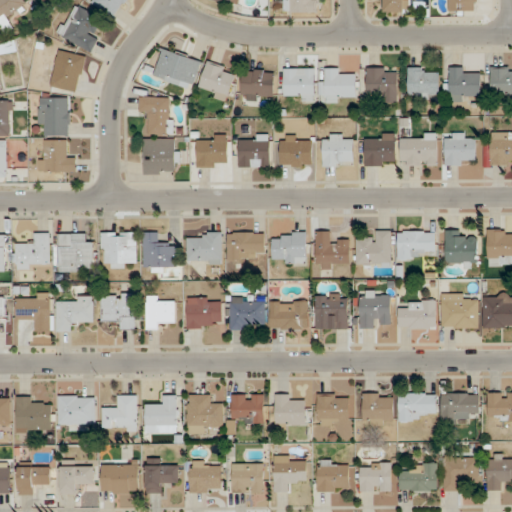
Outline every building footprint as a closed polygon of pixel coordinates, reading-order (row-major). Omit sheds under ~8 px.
[(26,2),(24,0),(0,0),(0,29),(3,34),(14,27),(7,15),(26,2)] [(93,0),(93,1),(116,17),(127,0),(93,0)] [(317,12),(316,0),(286,0),(287,12),(317,12)] [(385,0),(385,12),(411,12),(410,0),(385,0)] [(478,11),(477,0),(445,0),(445,11),(478,11)] [(95,26),(100,17),(74,4),(59,35),(92,52),(103,30),(95,26)] [(154,76),(194,89),(203,60),(163,48),(154,76)] [(52,87),(79,92),(85,55),(59,51),(52,87)] [(200,90),(229,98),(237,70),(208,62),(200,90)] [(398,67),(368,67),(368,91),(379,91),(379,101),(398,101),(398,67)] [(409,67),(409,99),(440,99),(440,67),(409,67)] [(480,101),(480,67),(450,67),(450,101),(480,101)] [(492,97),(511,96),(511,70),(511,71),(511,67),(491,67),(492,97)] [(263,101),(264,94),(273,95),(275,71),(244,68),(241,99),(263,101)] [(316,101),(316,68),(285,68),(285,101),(316,101)] [(357,101),(357,74),(348,74),(348,68),(327,68),(327,101),(357,101)] [(70,97),(40,97),(40,127),(45,127),(45,136),(70,136),(70,97)] [(149,134),(172,135),(172,97),(141,97),(141,115),(149,115),(149,134)] [(0,135),(13,135),(12,101),(0,100),(0,135)] [(491,162),(511,162),(511,131),(491,132),(491,162)] [(396,133),(365,133),(365,166),(396,166),(396,133)] [(438,165),(438,133),(407,133),(407,165),(438,165)] [(445,165),(476,165),(476,133),(446,133),(445,165)] [(198,167),(228,167),(228,135),(198,135),(198,167)] [(270,167),(270,135),(239,135),(239,167),(270,167)] [(281,165),(313,165),(313,135),(281,135),(281,165)] [(324,167),(354,167),(354,135),(324,135),(324,167)] [(145,174),(177,174),(177,138),(145,138),(145,174)] [(0,177),(8,177),(8,140),(0,139),(0,177)] [(77,172),(77,154),(68,154),(68,140),(42,140),(42,172),(77,172)] [(392,230),(378,230),(378,240),(357,240),(357,265),(392,265),(392,230)] [(436,230),(399,230),(399,260),(419,260),(419,249),(436,249),(436,230)] [(467,230),(447,230),(447,266),(478,266),(478,239),(467,239),(467,230)] [(488,262),(511,262),(511,230),(489,230),(488,262)] [(351,268),(351,240),(329,240),(329,231),(317,231),(317,268),(351,268)] [(128,269),(128,262),(137,262),(137,232),(102,232),(102,260),(112,260),(112,269),(128,269)] [(178,242),(156,242),(156,232),(144,232),(144,271),(178,271),(178,242)] [(222,232),(189,232),(189,264),(222,264),(222,232)] [(228,257),(266,257),(266,232),(228,232),(228,257)] [(307,232),(283,232),(283,242),(273,242),(273,263),(307,263),(307,232)] [(51,233),(31,233),(31,243),(16,243),(16,268),(51,268),(51,233)] [(60,271),(93,271),(93,233),(60,233),(60,271)] [(0,270),(8,271),(8,235),(0,234),(0,270)] [(392,328),(392,290),(361,290),(361,328),(392,328)] [(53,293),(27,293),(27,301),(17,301),(17,321),(36,321),(36,333),(53,333),(53,293)] [(102,321),(119,321),(119,330),(137,330),(137,294),(102,294),(102,321)] [(316,330),(349,330),(349,294),(316,294),(316,330)] [(480,294),(442,294),(442,328),(480,328),(480,294)] [(511,327),(511,295),(485,296),(485,327),(511,327)] [(96,296),(66,296),(66,301),(58,301),(58,331),(77,331),(77,321),(96,321),(96,296)] [(148,329),(167,329),(167,321),(176,321),(176,297),(148,296),(148,329)] [(231,330),(254,330),(254,321),(267,321),(267,296),(231,296),(231,330)] [(188,297),(188,328),(222,328),(222,297),(188,297)] [(400,329),(437,329),(437,300),(409,300),(409,310),(400,310),(400,329)] [(308,301),(271,301),(271,330),(308,330),(308,301)] [(437,392),(400,392),(400,421),(420,421),(420,412),(437,412),(437,392)] [(511,417),(511,422),(511,392),(489,392),(489,417),(511,417)] [(394,393),(363,393),(363,420),(394,420),(394,393)] [(480,393),(442,393),(442,420),(470,420),(470,412),(480,412),(480,393)] [(215,434),(215,424),(224,424),(224,404),(213,404),(213,394),(188,394),(188,434),(215,434)] [(264,394),(232,394),(232,423),(264,423),(264,394)] [(306,425),(306,403),(296,403),(296,394),(277,394),(277,425),(306,425)] [(318,425),(349,425),(349,394),(318,394),(318,425)] [(0,395),(0,425),(12,426),(12,396),(0,395)] [(97,425),(97,395),(60,395),(60,425),(97,425)] [(139,396),(118,395),(117,405),(103,405),(103,430),(139,431),(139,396)] [(17,396),(17,431),(54,431),(54,405),(36,405),(36,396),(17,396)] [(179,433),(179,396),(165,396),(165,405),(146,405),(146,433),(179,433)] [(511,480),(511,455),(489,456),(489,490),(505,490),(505,480),(511,480)] [(275,492),(296,492),(296,481),(307,481),(307,456),(275,456),(275,492)] [(445,491),(464,491),(464,484),(482,484),(482,456),(445,456),(445,491)] [(318,492),(350,492),(350,460),(318,460),(318,492)] [(94,483),(94,461),(62,461),(62,493),(83,493),(83,483),(94,483)] [(190,492),(223,493),(223,461),(190,461),(190,492)] [(102,494),(142,494),(142,462),(102,462),(102,494)] [(0,493),(12,494),(12,464),(0,463),(0,493)] [(392,463),(362,463),(362,491),(392,491),(392,463)] [(439,491),(439,463),(419,463),(419,472),(401,472),(401,491),(439,491)] [(265,464),(233,464),(233,493),(265,493),(265,464)] [(179,465),(147,465),(147,492),(168,492),(168,483),(179,483),(179,465)] [(19,494),(41,494),(41,485),(52,485),(52,466),(19,466),(19,494)]
